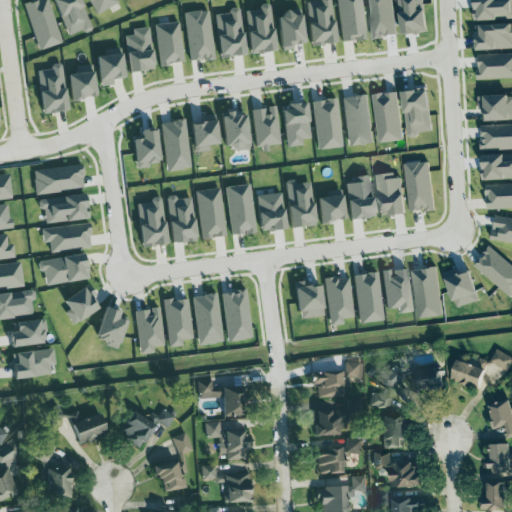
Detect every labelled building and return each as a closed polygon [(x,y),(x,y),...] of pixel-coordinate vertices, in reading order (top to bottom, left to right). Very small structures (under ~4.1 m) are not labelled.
[(44,0),(30,5),(44,50),(67,42),(53,0),(44,0)] [(59,0),(72,35),(97,26),(87,0),(59,0)] [(94,0),(101,13),(124,2),(122,0),(94,0)] [(312,0),(317,45),(342,42),(337,0),(312,0)] [(342,0),(347,41),(372,38),(367,0),(342,0)] [(373,0),(377,36),(402,34),(398,0),(373,0)] [(403,0),(407,33),(435,30),(433,8),(429,8),(428,0),(403,0)] [(511,0),(482,0),(483,18),(511,17),(511,0)] [(284,50),(281,27),(278,27),(275,6),(252,8),(257,53),(284,50)] [(250,54),(248,7),(234,8),(234,13),(223,13),(224,55),(250,54)] [(219,58),(214,10),(190,13),(195,61),(219,58)] [(309,12),(285,15),(289,47),(313,44),(309,12)] [(189,62),(185,21),(160,24),(165,65),(189,62)] [(484,48),(511,47),(511,23),(483,25),(484,48)] [(156,26),(138,29),(139,34),(132,35),(136,71),(161,68),(156,26)] [(119,84),(119,78),(133,76),(130,52),(103,55),(107,86),(119,84)] [(511,52),(482,53),(483,77),(511,76),(511,52)] [(69,63),(56,64),(56,69),(44,70),(48,113),(74,110),(69,63)] [(81,73),(77,74),(78,98),(103,96),(101,64),(80,65),(81,73)] [(438,130),(435,88),(409,91),(413,136),(423,135),(422,131),(438,130)] [(409,139),(402,90),(377,94),(384,142),(409,139)] [(511,93),(484,95),(485,120),(511,118),(511,93)] [(354,145),(378,142),(372,94),(347,97),(354,145)] [(347,146),(342,98),(317,101),(323,149),(347,146)] [(308,145),(307,139),(316,138),(314,122),(317,122),(316,102),(288,104),(291,146),(308,145)] [(257,109),(262,149),(274,148),(274,145),(286,144),(281,106),(257,109)] [(254,114),(243,116),(242,110),(228,112),(232,149),(258,147),(254,114)] [(224,113),(209,114),(209,123),(198,124),(200,152),(215,151),(214,144),(226,143),(224,113)] [(196,168),(190,119),(166,122),(171,171),(196,168)] [(486,147),(511,147),(511,123),(486,123),(486,147)] [(141,166),(168,162),(163,128),(146,130),(147,138),(138,139),(141,166)] [(415,211),(440,208),(434,159),(410,162),(415,211)] [(87,165),(38,169),(40,193),(89,189),(87,165)] [(381,175),(385,215),(411,212),(408,172),(381,175)] [(357,219),(382,216),(377,176),(353,178),(357,219)] [(322,225),(318,180),(293,182),(296,227),(322,225)] [(491,208),(511,207),(511,182),(489,183),(491,208)] [(260,233),(257,184),(231,186),(235,235),(260,233)] [(200,190),(206,239),(231,236),(225,187),(200,190)] [(43,199),(44,209),(49,209),(51,224),(95,218),(93,208),(96,207),(94,193),(43,199)] [(292,229),(290,193),(264,194),(266,230),(292,229)] [(324,197),(326,222),(353,219),(351,194),(324,197)] [(198,195),(173,198),(178,243),(202,240),(198,195)] [(173,244),(169,199),(143,201),(147,246),(173,244)] [(511,216),(500,214),(495,239),(511,241),(511,216)] [(47,228),(48,243),(54,243),(55,252),(97,247),(94,223),(47,228)] [(511,260),(495,244),(479,263),(511,292),(511,260)] [(50,284),(94,279),(93,266),(95,266),(93,254),(42,260),(43,271),(49,270),(50,284)] [(0,289),(28,286),(25,261),(0,264),(0,289)] [(445,315),(442,267),(418,268),(422,316),(445,315)] [(392,309),(404,308),(404,313),(417,311),(413,268),(388,271),(392,309)] [(459,307),(482,300),(480,293),(484,292),(478,270),(462,275),(460,268),(448,271),(459,307)] [(359,274),(363,323),(388,320),(384,272),(359,274)] [(354,276),(330,278),(334,326),(349,324),(348,318),(358,317),(354,276)] [(301,282),(304,318),(331,315),(328,285),(311,286),(311,281),(301,282)] [(106,308),(93,286),(70,301),(75,308),(70,311),(78,325),(106,308)] [(231,341),(256,339),(253,290),(228,292),(231,341)] [(198,296),(203,345),(228,342),(223,293),(198,296)] [(193,298),(168,300),(173,347),(187,345),(186,339),(197,338),(193,298)] [(126,318),(128,310),(109,305),(101,337),(111,340),(109,345),(125,349),(133,319),(126,318)] [(168,345),(164,308),(139,311),(144,354),(158,352),(158,347),(168,345)] [(52,342),(49,318),(25,321),(26,331),(14,333),(15,347),(52,342)] [(26,364),(18,364),(20,379),(56,374),(55,365),(60,364),(58,348),(24,352),(26,364)] [(485,368),(457,358),(449,379),(477,389),(485,368)] [(314,396),(345,397),(345,386),(350,386),(350,377),(358,377),(358,362),(343,362),(343,372),(314,372),(314,396)] [(414,369),(418,391),(443,386),(439,365),(414,369)] [(246,415),(246,386),(211,387),(211,381),(198,381),(198,396),(222,395),(223,416),(246,415)] [(406,445),(406,415),(388,415),(388,394),(370,394),(370,406),(378,406),(378,445),(406,445)] [(504,426),(507,436),(511,434),(511,409),(508,397),(486,404),(494,428),(504,426)] [(313,435),(346,434),(345,417),(360,417),(359,399),(347,400),(347,410),(312,412),(313,435)] [(159,418),(171,427),(179,416),(167,408),(159,418)] [(107,433),(98,413),(72,424),(80,444),(107,433)] [(143,447),(153,422),(128,413),(119,438),(143,447)] [(226,459),(247,459),(246,430),(220,431),(219,422),(205,422),(205,439),(225,439),(226,459)] [(12,434),(1,425),(0,426),(0,440),(4,444),(12,434)] [(191,451),(184,433),(172,437),(178,455),(191,451)] [(344,452),(358,453),(359,439),(345,438),(344,452)] [(490,472),(511,471),(511,463),(510,464),(509,442),(488,443),(490,472)] [(342,473),(342,448),(315,448),(315,473),(342,473)] [(161,491),(185,488),(181,461),(156,465),(161,491)] [(388,486),(421,486),(421,461),(388,461),(388,486)] [(223,502),(250,501),(249,473),(215,474),(215,464),(200,465),(200,482),(222,481),(223,502)] [(47,468),(47,499),(69,499),(69,468),(47,468)] [(364,489),(364,476),(351,476),(351,489),(364,489)] [(487,508),(507,508),(507,481),(487,481),(487,508)] [(322,486),(322,511),(345,511),(345,486),(322,486)] [(380,505),(393,505),(393,489),(379,490),(380,505)] [(391,511),(413,511),(413,509),(422,509),(421,496),(391,497),(391,511)] [(181,498),(181,511),(191,511),(192,497),(181,498)]
